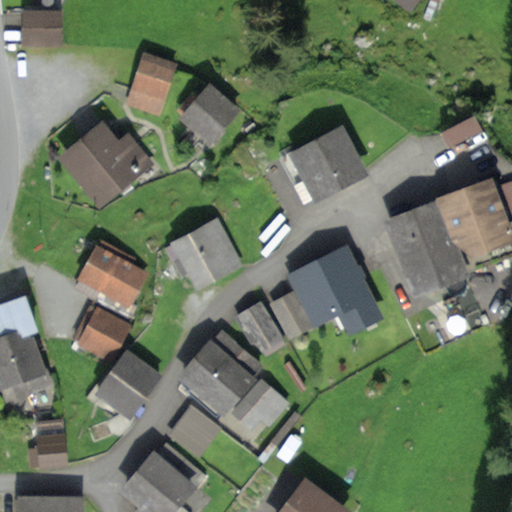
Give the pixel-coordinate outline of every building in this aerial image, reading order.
[(57,14),(25,15),(25,41),(57,41),(57,14)] [(172,67),(146,58),(132,98),(158,107),(172,67)] [(234,110),(210,89),(182,122),(206,143),(234,110)] [(101,131),(67,158),(100,200),(146,164),(126,140),(115,149),(101,131)] [(340,133),(296,155),(316,195),(360,173),(340,133)] [(511,198),(502,173),(450,193),(475,256),(511,241),(511,198)] [(450,193),(384,219),(416,301),(482,275),(475,256),(450,193)] [(214,225),(177,244),(198,283),(235,263),(214,225)] [(96,253),(81,285),(126,307),(142,275),(96,253)] [(343,253),(294,279),(300,290),(318,323),(339,312),(349,330),(377,314),(343,253)] [(318,323),(300,290),(275,304),(293,337),(318,323)] [(0,398),(56,382),(32,301),(0,310),(0,398)] [(260,308),(243,317),(260,349),(278,339),(260,308)] [(98,312),(83,342),(111,356),(127,327),(98,312)] [(256,369),(219,338),(185,378),(221,409),(256,369)] [(125,358),(100,392),(129,414),(155,379),(125,358)] [(62,437),(39,439),(41,465),(64,463),(62,437)] [(170,511),(190,487),(153,460),(129,491),(147,504),(140,511),(170,511)] [(340,511),(304,486),(285,511),(340,511)] [(76,511),(77,503),(21,501),(20,511),(76,511)]
